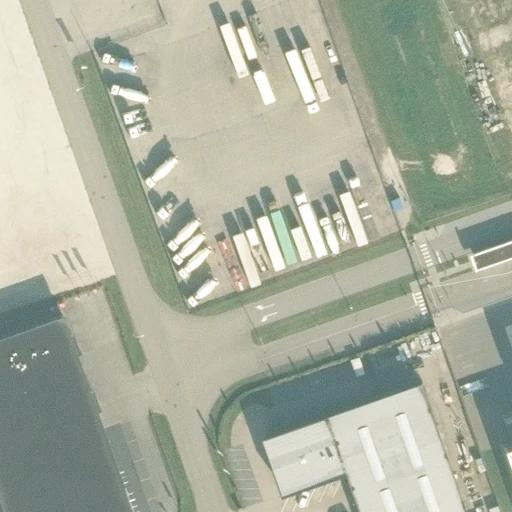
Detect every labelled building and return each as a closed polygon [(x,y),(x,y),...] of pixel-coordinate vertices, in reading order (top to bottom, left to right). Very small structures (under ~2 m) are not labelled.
[(132,0),(180,128),(270,95),(234,0),(132,0)] [(511,241),(475,254),(480,269),(511,257),(511,241)] [(0,337),(0,401),(83,373),(76,355),(81,353),(81,352),(72,355),(67,342),(71,341),(62,316),(0,337)] [(90,393),(83,373),(0,401),(0,494),(112,456),(96,412),(101,410),(101,409),(92,412),(85,394),(90,393)] [(465,511),(420,382),(269,435),(290,494),(347,474),(359,511),(465,511)] [(111,511),(129,506),(112,456),(0,494),(0,502),(3,511),(111,511)]
